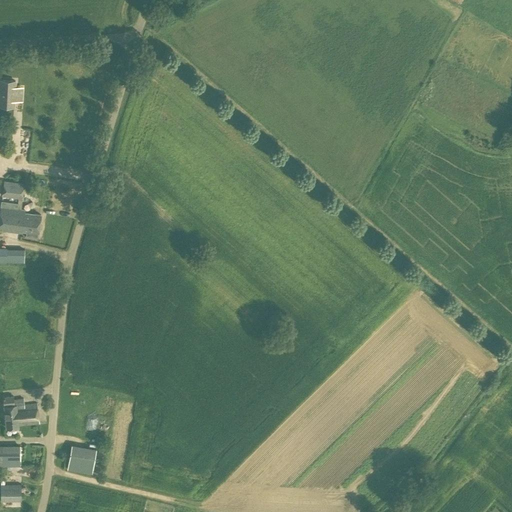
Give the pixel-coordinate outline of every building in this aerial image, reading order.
[(14,78),(0,77),(0,104),(14,104),(14,78)] [(0,136),(9,138),(10,127),(0,124),(0,136)] [(22,199),(24,183),(3,180),(1,196),(22,199)] [(37,238),(38,231),(40,230),(41,226),(39,224),(41,215),(25,213),(25,210),(17,209),(18,204),(1,202),(0,211),(0,230),(21,233),(21,232),(26,232),(26,237),(37,238)] [(86,390),(86,403),(99,402),(99,390),(86,390)] [(5,416),(39,413),(38,403),(24,404),(24,398),(14,399),(14,395),(3,396),(5,416)] [(39,413),(5,416),(6,428),(20,427),(19,426),(40,424),(39,413)] [(89,416),(83,417),(83,414),(74,415),(75,424),(89,423),(89,416)] [(0,466),(21,466),(20,445),(0,444),(0,466)] [(96,449),(72,445),(68,469),(92,473),(96,449)] [(1,501),(21,501),(21,485),(0,485),(1,501)]
